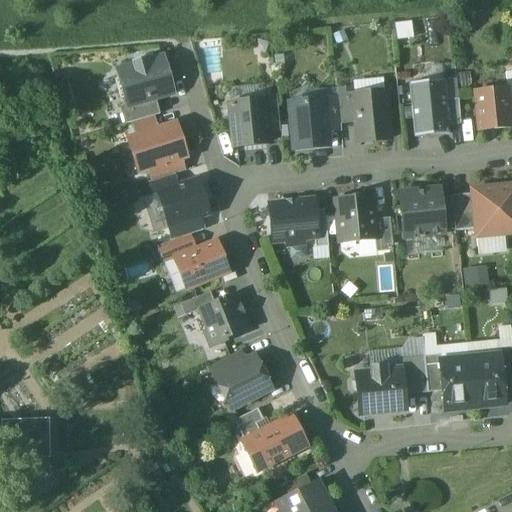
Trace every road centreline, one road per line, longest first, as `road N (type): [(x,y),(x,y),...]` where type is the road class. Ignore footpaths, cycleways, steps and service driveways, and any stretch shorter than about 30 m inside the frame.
road 1 (residential): [(217,190),(511,158)]
road 2 (residential): [(333,451),(217,190)]
road 3 (residential): [(333,451),(511,427)]
road 4 (residential): [(217,190),(183,48)]
